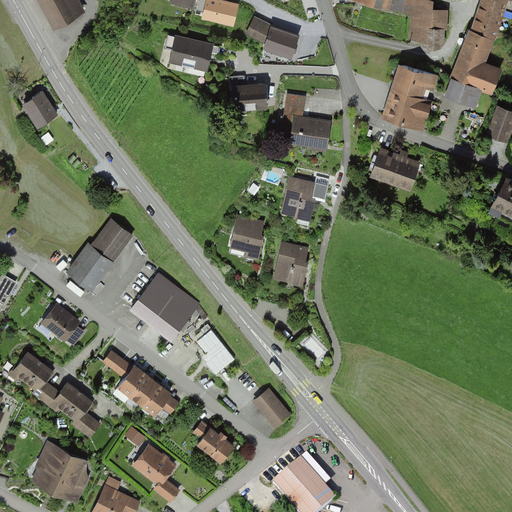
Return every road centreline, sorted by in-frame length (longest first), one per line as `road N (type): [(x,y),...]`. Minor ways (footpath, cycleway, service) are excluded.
road 1 (tertiary): [(311,399),(84,118),(13,0)]
road 2 (residential): [(273,453),(0,246)]
road 3 (residential): [(311,399),(338,355),(318,287),(347,171),(350,85)]
road 4 (residential): [(350,85),(380,123),(511,170)]
road 5 (tertiary): [(405,511),(323,413)]
